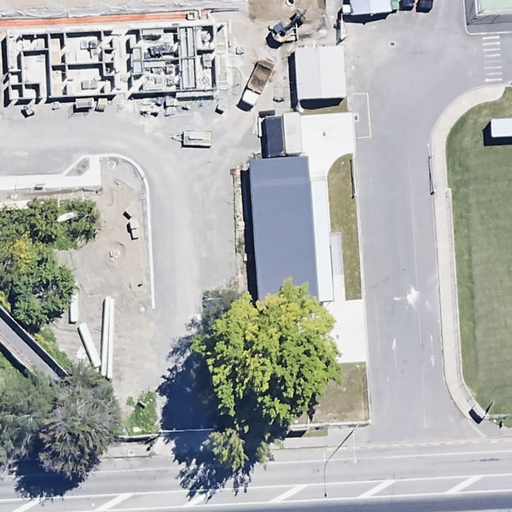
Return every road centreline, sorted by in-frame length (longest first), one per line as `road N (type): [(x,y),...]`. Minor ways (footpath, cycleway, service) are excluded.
road 1 (trunk): [(0,489),(511,463)]
road 2 (trunk): [(511,502),(323,511)]
